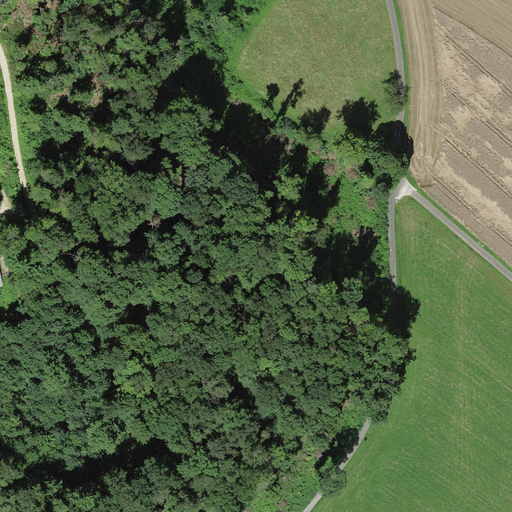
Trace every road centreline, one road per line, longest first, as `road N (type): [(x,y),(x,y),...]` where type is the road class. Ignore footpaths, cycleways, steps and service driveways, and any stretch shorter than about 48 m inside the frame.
road 1 (track): [(0,52),(22,179),(58,283),(216,511)]
road 2 (track): [(305,511),(355,445),(383,385),(393,306),(392,191),(402,182)]
road 3 (residential): [(388,0),(404,96),(402,182),(511,277)]
